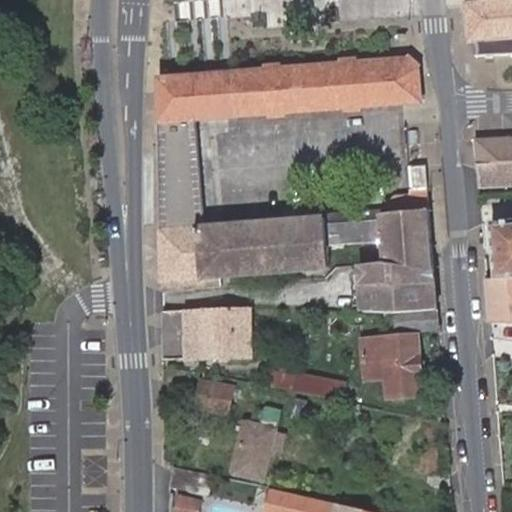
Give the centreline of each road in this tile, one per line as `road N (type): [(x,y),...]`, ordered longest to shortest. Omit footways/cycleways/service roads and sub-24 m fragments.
road 1 (residential): [(444,104),(476,511)]
road 2 (tertiary): [(130,293),(115,0)]
road 3 (tertiary): [(130,293),(135,511)]
